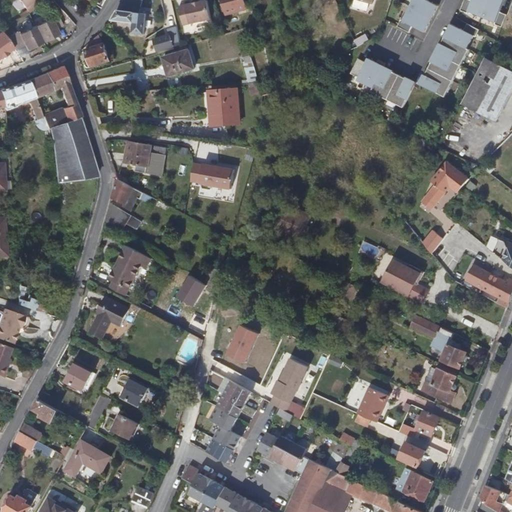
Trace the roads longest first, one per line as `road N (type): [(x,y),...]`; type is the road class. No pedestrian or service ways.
road 1 (residential): [(0,452),(62,339),(105,197),(105,169),(66,49)]
road 2 (unknown): [(274,104),(268,156),(182,454)]
road 3 (secondary): [(457,499),(511,364)]
